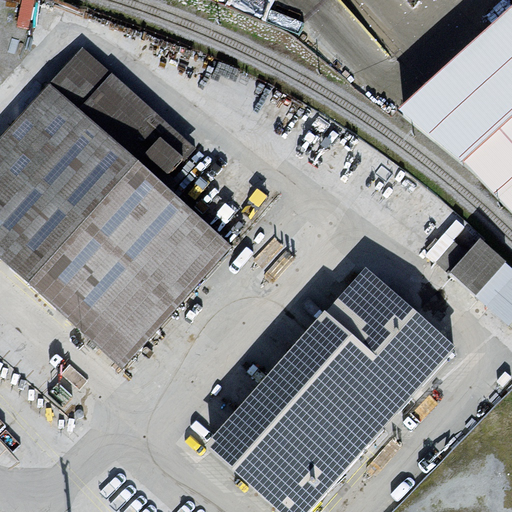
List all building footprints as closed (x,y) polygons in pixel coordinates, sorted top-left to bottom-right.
[(511,5),(400,109),(464,161),(511,213),(511,5)] [(0,149),(0,255),(128,371),(234,253),(54,90),(0,149)] [(449,265),(461,253),(465,256),(480,239),(457,218),(437,240),(441,243),(434,251),(449,265)] [(511,326),(511,325),(511,263),(485,238),(453,271),(511,326)] [(314,511),(455,356),(370,280),(217,450),(286,511),(314,511)]
